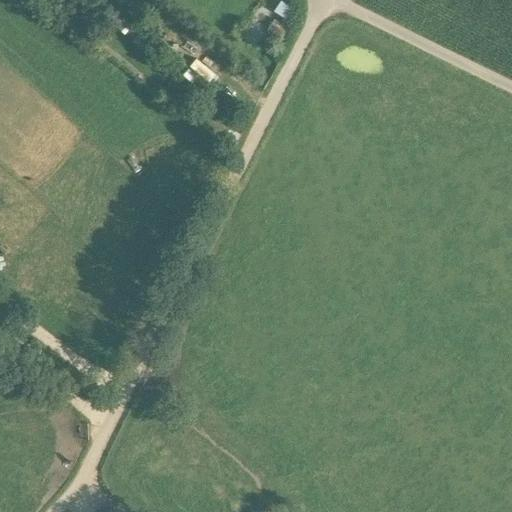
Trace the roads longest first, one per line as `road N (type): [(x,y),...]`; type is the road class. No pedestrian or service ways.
road 1 (track): [(324,0),(74,489),(52,511)]
road 2 (track): [(330,0),(511,88)]
